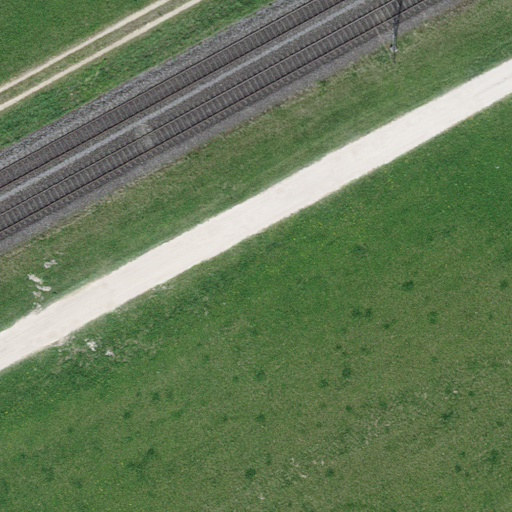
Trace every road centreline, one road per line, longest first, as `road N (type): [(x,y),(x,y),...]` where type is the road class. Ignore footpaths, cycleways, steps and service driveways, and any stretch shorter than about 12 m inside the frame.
road 1 (track): [(511,76),(0,352)]
road 2 (track): [(0,98),(181,0)]
